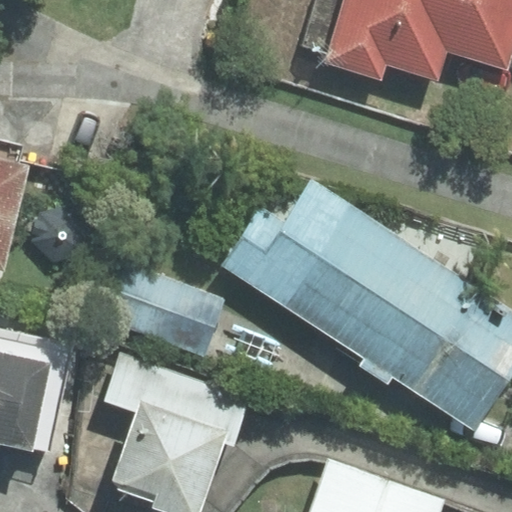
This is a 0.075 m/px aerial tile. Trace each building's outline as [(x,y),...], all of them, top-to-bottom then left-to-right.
[(511,65),(511,0),(348,0),(331,58),(389,76),(394,61),(446,76),(455,48),(511,65)] [(0,259),(17,264),(41,157),(0,147),(0,259)] [(289,213),(264,197),(225,258),(480,421),(511,371),(511,298),(314,173),(289,213)] [(229,291),(122,255),(101,315),(208,351),(229,291)] [(73,371),(80,333),(0,319),(0,431),(54,440),(66,370),(73,371)] [(255,387),(123,346),(108,392),(140,402),(115,480),(206,509),(231,431),(240,433),(255,387)] [(443,511),(451,487),(334,448),(310,511),(443,511)]
